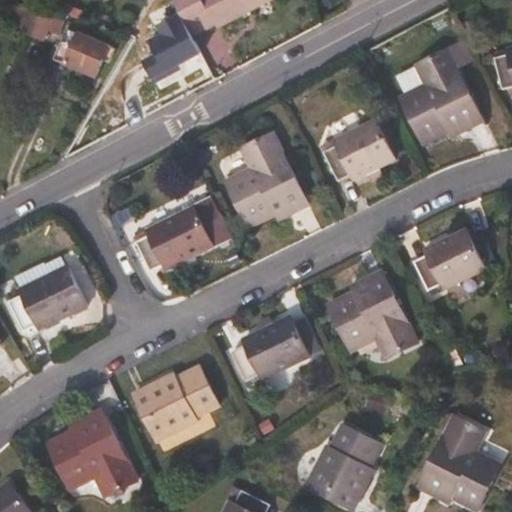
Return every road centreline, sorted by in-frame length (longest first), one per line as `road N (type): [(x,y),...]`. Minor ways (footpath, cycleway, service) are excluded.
road 1 (residential): [(511,169),(450,190),(152,335)]
road 2 (residential): [(74,176),(415,0)]
road 3 (residential): [(152,335),(37,396),(0,428)]
road 4 (residential): [(74,176),(152,335)]
